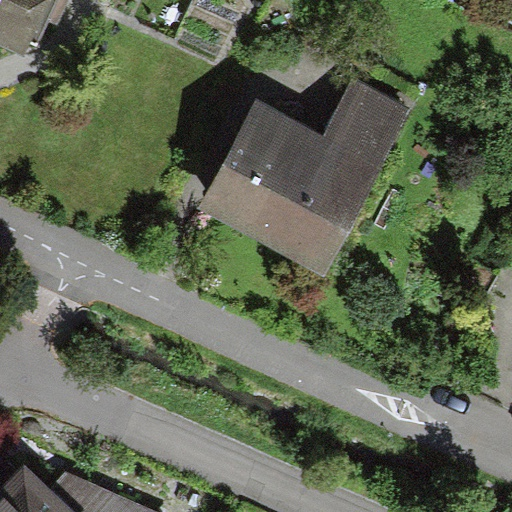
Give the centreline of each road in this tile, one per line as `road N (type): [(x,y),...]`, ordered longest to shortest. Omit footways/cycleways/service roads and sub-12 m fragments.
road 1 (residential): [(0,231),(511,453)]
road 2 (residential): [(336,511),(0,371)]
